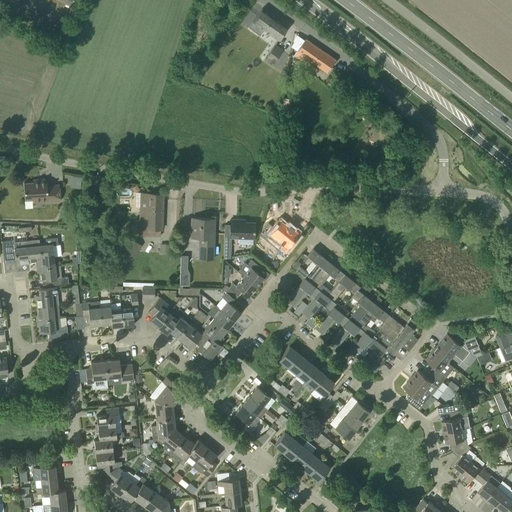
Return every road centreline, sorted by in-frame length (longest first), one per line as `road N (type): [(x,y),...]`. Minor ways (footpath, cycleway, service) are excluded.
road 1 (residential): [(443,192),(240,192),(0,142)]
road 2 (residential): [(382,391),(432,325),(323,231),(313,231),(267,304)]
road 3 (unclassified): [(443,192),(440,146),(430,129),(262,0)]
road 4 (primary): [(303,0),(511,167)]
road 5 (primary): [(511,130),(346,0)]
road 6 (residential): [(328,511),(203,416),(198,405),(211,381)]
road 7 (residential): [(481,511),(433,473),(425,424),(382,391)]
road 8 (unclassified): [(511,98),(388,0)]
road 9 (residential): [(72,345),(147,339),(211,381)]
road 10 (residential): [(382,391),(267,304)]
road 11 (residential): [(81,477),(72,345)]
